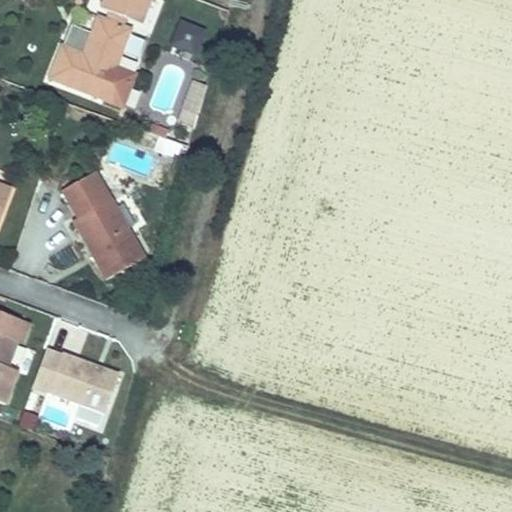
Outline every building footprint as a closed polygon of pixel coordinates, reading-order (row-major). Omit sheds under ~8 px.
[(104,0),(101,9),(141,25),(150,0),(104,0)] [(104,100),(130,31),(98,18),(86,51),(90,53),(88,58),(84,56),(62,47),(50,80),(104,100)] [(178,20),(170,45),(194,53),(203,29),(178,20)] [(197,114),(205,88),(192,83),(183,108),(197,114)] [(159,136),(169,140),(171,132),(160,129),(158,136),(159,136)] [(154,150),(169,155),(174,142),(169,140),(159,136),(154,150)] [(143,259),(94,172),(62,190),(78,218),(71,221),(80,237),(86,234),(96,252),(91,254),(105,280),(143,259)] [(0,220),(11,190),(0,186),(0,220)] [(96,252),(86,234),(80,237),(91,254),(96,252)] [(7,368),(17,340),(23,342),(29,324),(0,313),(0,402),(6,405),(18,371),(7,368)] [(120,375),(46,350),(32,390),(106,416),(120,375)] [(49,398),(40,418),(69,430),(73,420),(98,431),(103,421),(49,398)]
